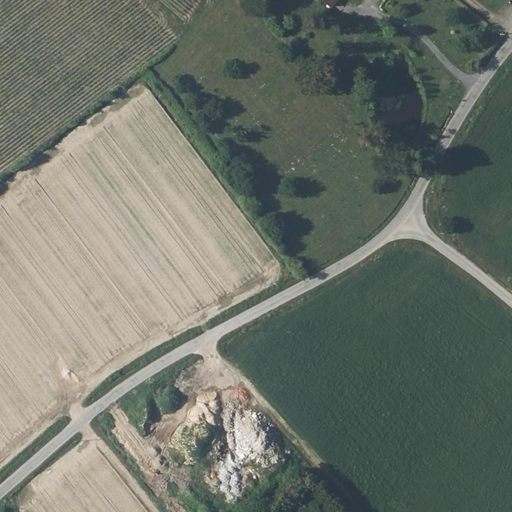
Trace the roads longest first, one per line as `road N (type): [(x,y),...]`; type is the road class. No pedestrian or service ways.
road 1 (unclassified): [(0,491),(106,401),(359,255),(400,217)]
road 2 (unclassified): [(400,217),(511,45)]
road 3 (unclassified): [(400,217),(511,308)]
